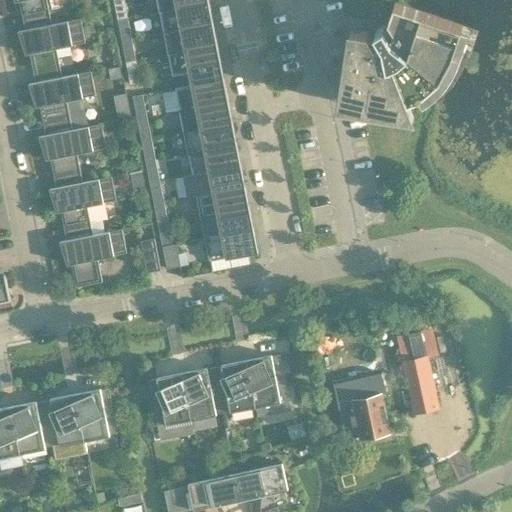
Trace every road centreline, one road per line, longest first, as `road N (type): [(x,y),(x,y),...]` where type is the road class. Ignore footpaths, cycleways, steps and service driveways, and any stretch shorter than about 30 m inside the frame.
road 1 (residential): [(237,0),(292,276)]
road 2 (residential): [(42,325),(292,276)]
road 3 (residential): [(42,325),(0,114)]
road 4 (residential): [(292,276),(448,245)]
